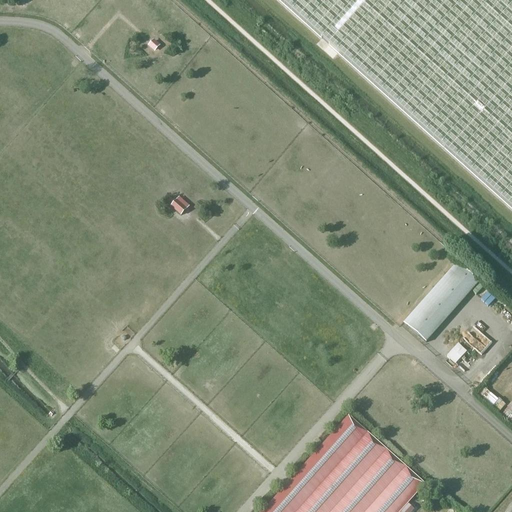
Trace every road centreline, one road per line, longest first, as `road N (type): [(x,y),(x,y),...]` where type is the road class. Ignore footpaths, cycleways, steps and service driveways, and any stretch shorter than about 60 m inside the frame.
road 1 (track): [(0,490),(131,342),(275,473),(399,339)]
road 2 (track): [(131,342),(252,207)]
road 3 (unknown): [(423,361),(477,311),(505,329),(487,362)]
